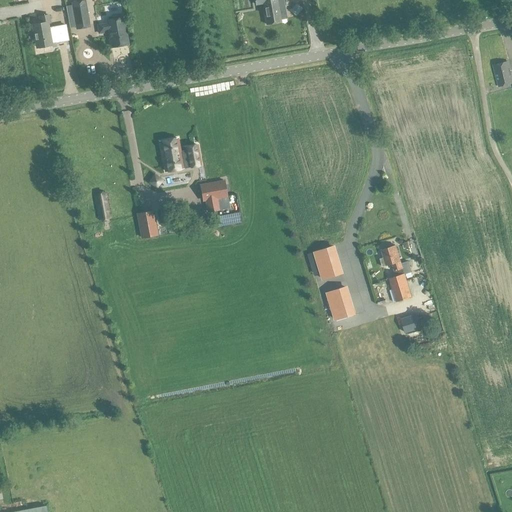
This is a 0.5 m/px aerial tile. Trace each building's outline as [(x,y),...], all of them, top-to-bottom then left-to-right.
[(17,9),(31,7),(30,0),(16,3),(17,9)] [(283,0),(282,0),(278,1),(263,4),(267,25),(282,22),(280,15),(286,14),(283,0)] [(86,1),(72,3),(72,6),(76,27),(76,30),(90,27),(86,1)] [(296,16),(303,9),(296,3),(290,10),(296,16)] [(41,23),(33,25),(37,47),(52,45),(51,43),(68,40),(66,25),(65,25),(49,28),(48,23),(50,22),(49,15),(40,17),(41,23)] [(112,47),(128,44),(124,17),(107,20),(107,23),(98,25),(99,33),(109,32),(112,47)] [(246,27),(247,34),(258,33),(257,26),(246,27)] [(511,83),(511,77),(508,62),(494,65),(499,87),(511,83)] [(178,138),(160,142),(166,171),(183,168),(182,159),(188,158),(189,167),(201,165),(197,145),(186,147),(186,151),(181,152),(178,138)] [(211,183),(199,185),(202,202),(205,201),(207,213),(220,211),(218,199),(223,198),(228,197),(225,183),(224,180),(211,183)] [(99,218),(110,216),(106,194),(95,196),(99,218)] [(137,213),(141,238),(158,235),(154,210),(137,213)] [(305,225),(315,222),(313,215),(303,218),(305,225)] [(328,243),(326,237),(320,239),(318,233),(311,235),(316,248),(328,243)] [(401,261),(396,245),(381,250),(386,266),(392,264),(396,276),(389,278),(396,302),(412,297),(405,273),(403,269),(403,268),(401,261)] [(315,252),(324,279),(341,274),(332,247),(315,252)] [(345,287),(328,293),(336,320),(353,315),(345,287)] [(415,319),(401,325),(404,332),(418,327),(415,319)]
